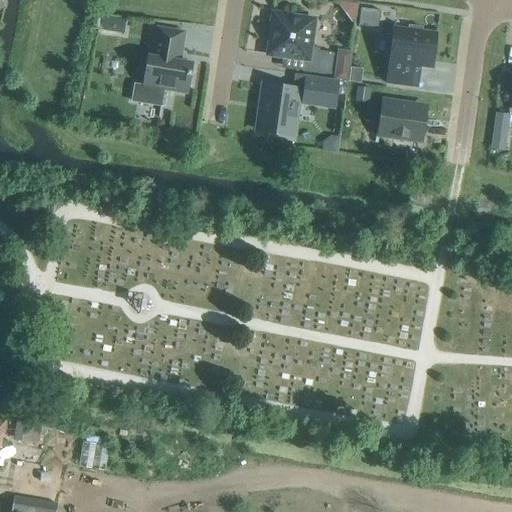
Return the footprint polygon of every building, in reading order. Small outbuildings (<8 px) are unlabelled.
[(383,30),(383,11),(361,11),(360,29),(383,30)] [(330,76),(333,54),(309,51),(313,21),(290,18),(291,16),(271,13),(269,33),(271,33),(268,55),(304,60),(302,72),(330,76)] [(101,29),(125,32),(127,20),(103,17),(101,29)] [(408,31),(394,29),(395,24),(394,24),(386,83),(417,87),(420,67),(432,69),(437,30),(436,29),(435,34),(421,32),(422,29),(408,27),(408,31)] [(134,85),(132,102),(161,107),(164,90),(186,94),(191,65),(178,63),(183,34),(157,29),(152,58),(148,57),(143,87),(134,85)] [(350,70),(349,84),(360,86),(362,72),(350,70)] [(333,108),(337,81),(295,75),(293,90),(264,86),(257,132),(292,137),(297,103),(333,108)] [(354,104),(369,105),(370,91),(356,89),(354,104)] [(404,140),(407,139),(421,141),(426,110),(382,103),(377,134),(393,137),(395,139),(404,140)] [(509,116),(495,114),(490,149),(504,151),(509,116)] [(145,311),(147,301),(137,300),(135,309),(145,311)] [(26,379),(30,360),(16,357),(12,376),(26,379)] [(28,443),(31,422),(16,420),(13,440),(28,443)] [(82,443),(80,467),(107,469),(109,445),(82,443)] [(55,511),(57,504),(14,497),(11,511),(55,511)] [(89,511),(90,500),(75,499),(74,511),(89,511)]
